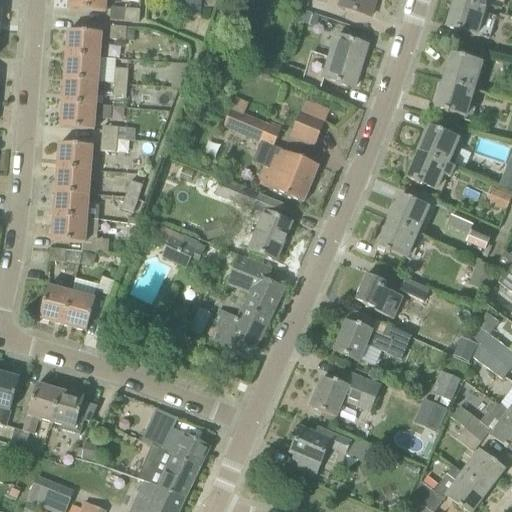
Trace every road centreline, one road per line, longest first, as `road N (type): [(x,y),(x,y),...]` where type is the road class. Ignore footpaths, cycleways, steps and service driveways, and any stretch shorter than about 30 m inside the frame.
road 1 (residential): [(249,425),(371,136),(418,0)]
road 2 (residential): [(0,317),(19,204),(35,0)]
road 3 (residential): [(249,425),(0,336)]
